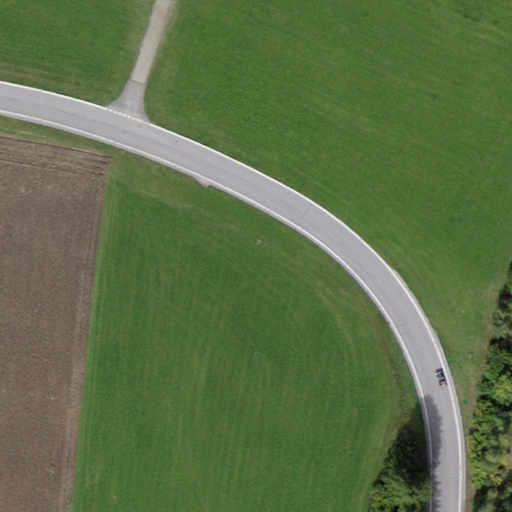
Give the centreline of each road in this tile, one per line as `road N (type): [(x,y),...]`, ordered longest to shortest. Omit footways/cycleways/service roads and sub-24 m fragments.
road 1 (tertiary): [(444,511),(440,408),(418,343),(362,263),(316,224),(185,155),(0,99)]
road 2 (track): [(119,131),(164,0)]
